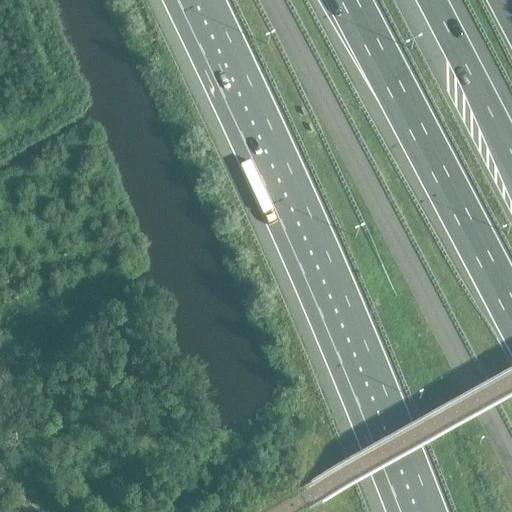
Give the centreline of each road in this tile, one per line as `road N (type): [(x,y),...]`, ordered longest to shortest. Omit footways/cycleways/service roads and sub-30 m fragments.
road 1 (motorway): [(191,0),(286,192),(413,511)]
road 2 (motorway): [(511,461),(269,0)]
road 3 (motorway): [(349,0),(511,303)]
road 4 (motorway): [(511,160),(426,0)]
